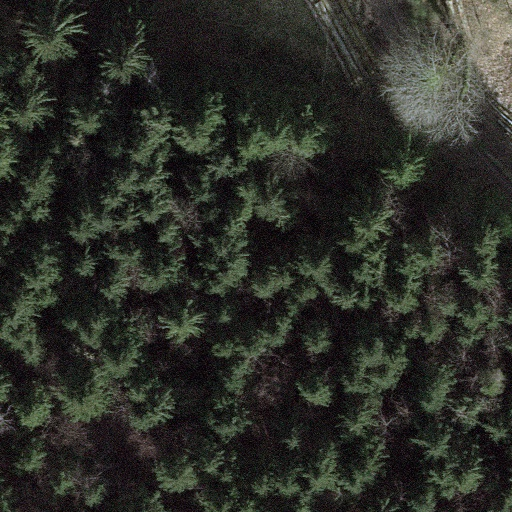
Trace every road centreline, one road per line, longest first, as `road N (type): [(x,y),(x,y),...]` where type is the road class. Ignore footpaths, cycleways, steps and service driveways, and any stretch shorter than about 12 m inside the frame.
road 1 (track): [(223,511),(0,355)]
road 2 (track): [(382,0),(412,70),(511,179)]
